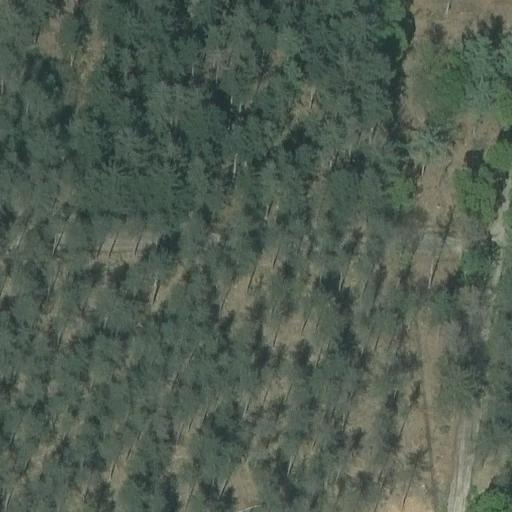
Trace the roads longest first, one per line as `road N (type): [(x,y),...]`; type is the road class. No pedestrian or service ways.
road 1 (track): [(0,243),(511,247)]
road 2 (track): [(511,108),(445,511)]
